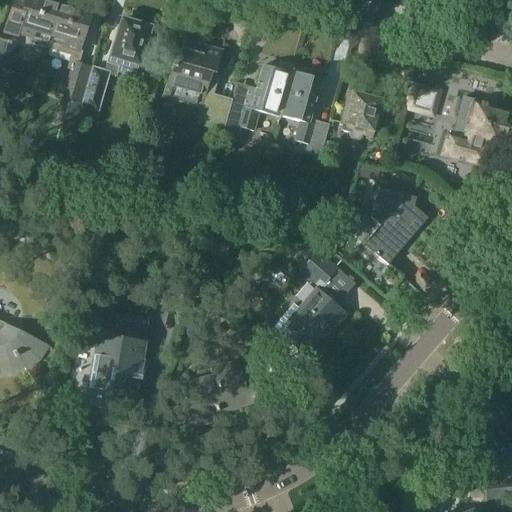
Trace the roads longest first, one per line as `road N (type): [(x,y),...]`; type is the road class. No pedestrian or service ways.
road 1 (residential): [(473,290),(329,449),(274,491),(228,511)]
road 2 (residential): [(511,58),(312,0)]
road 3 (residential): [(138,511),(0,477)]
